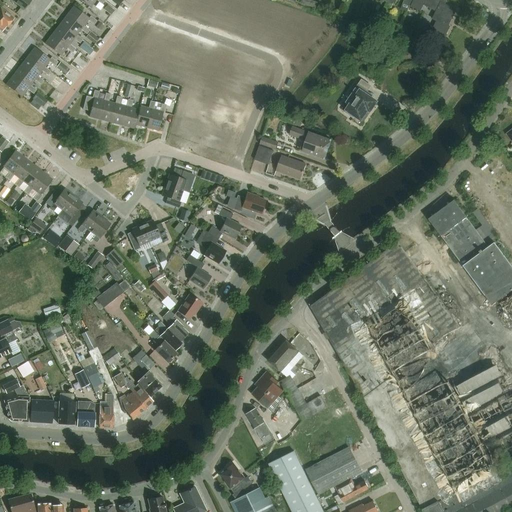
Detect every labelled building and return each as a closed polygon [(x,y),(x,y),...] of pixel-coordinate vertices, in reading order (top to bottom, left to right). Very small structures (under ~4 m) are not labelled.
[(12,0),(24,9),(31,0),(30,0),(12,0)] [(316,9),(318,2),(311,0),(301,0),(301,3),(316,9)] [(411,6),(414,0),(404,0),(401,9),(408,12),(410,6),(411,6)] [(414,0),(411,6),(421,11),(424,5),(436,11),(432,19),(436,21),(431,32),(445,39),(451,26),(449,26),(457,10),(442,2),(442,0),(414,0)] [(107,5),(104,9),(111,15),(115,10),(107,5)] [(8,25),(14,18),(0,6),(0,29),(2,31),(7,24),(8,25)] [(74,6),(67,15),(83,27),(85,25),(89,20),(95,25),(98,21),(91,16),(90,18),(74,6)] [(67,15),(60,24),(76,37),(78,34),(82,29),(88,34),(91,30),(85,25),(83,27),(67,15)] [(60,24),(53,34),(69,46),(70,44),(74,39),(81,43),(84,39),(78,34),(76,37),(60,24)] [(408,29),(402,42),(408,45),(415,32),(408,29)] [(86,37),(95,44),(99,39),(90,32),(86,37)] [(53,34),(45,44),(61,56),(67,48),(73,53),(77,49),(70,44),(69,46),(53,34)] [(93,50),(84,43),(80,47),(89,55),(93,50)] [(35,48),(28,56),(44,68),(46,66),(49,62),(56,67),(59,62),(52,57),(51,60),(35,48)] [(71,55),(68,62),(78,67),(82,61),(71,55)] [(28,56),(21,66),(37,78),(38,76),(42,71),(49,76),(52,71),(46,66),(44,68),(28,56)] [(57,68),(66,75),(70,70),(61,63),(57,68)] [(21,66),(14,75),(29,88),(31,86),(35,80),(42,85),(45,81),(38,76),(37,78),(21,66)] [(58,86),(63,78),(56,74),(51,82),(58,86)] [(14,75),(6,85),(22,97),(28,89),(35,94),(37,91),(31,86),(29,88),(14,75)] [(158,82),(149,79),(147,86),(156,88),(158,82)] [(368,91),(371,86),(362,80),(356,88),(357,89),(352,96),(351,95),(346,103),(350,105),(346,112),(354,118),(356,115),(364,121),(377,103),(366,95),(368,92),(368,91)] [(127,85),(124,96),(130,98),(133,86),(127,85)] [(170,100),(179,103),(183,87),(175,85),(170,100)] [(86,96),(83,109),(91,111),(89,116),(100,119),(105,101),(103,100),(97,98),(99,91),(93,90),(92,97),(86,96)] [(33,100),(43,108),(48,101),(38,93),(33,100)] [(105,101),(100,119),(111,122),(116,104),(115,103),(108,101),(110,94),(108,93),(105,93),(103,100),(105,101)] [(116,104),(111,122),(122,125),(127,106),(126,106),(120,104),(121,97),(119,96),(117,96),(115,103),(116,104)] [(127,106),(122,125),(135,128),(136,125),(140,110),(139,110),(131,107),(133,100),(128,99),(126,106),(127,106)] [(153,108),(154,109),(156,102),(151,101),(149,107),(140,105),(139,110),(140,110),(136,125),(147,128),(153,108)] [(153,108),(147,128),(159,131),(164,113),(165,113),(167,105),(162,103),(161,110),(154,109),(153,108)] [(332,140),(313,134),(293,127),(290,135),(306,140),(302,151),(325,159),(332,140)] [(3,136),(0,140),(0,150),(2,152),(10,141),(3,136)] [(276,149),(279,142),(263,137),(261,144),(276,149)] [(260,146),(255,160),(269,165),(274,151),(260,146)] [(15,150),(3,165),(11,171),(6,177),(10,180),(14,174),(13,172),(25,157),(15,150)] [(282,156),(280,160),(276,171),(301,180),(307,164),(282,156)] [(25,157),(13,172),(14,174),(20,178),(15,184),(19,187),(24,181),(22,180),(34,165),(25,157)] [(22,180),(24,181),(29,185),(24,191),(28,194),(33,188),(31,187),(43,172),(34,165),(22,180)] [(187,192),(193,174),(178,169),(175,176),(170,174),(166,185),(183,191),(187,192)] [(41,194),(53,179),(43,172),(31,187),(33,188),(28,194),(37,202),(42,195),(41,194)] [(179,201),(183,191),(166,185),(162,195),(168,197),(166,203),(180,208),(182,202),(179,201)] [(63,210),(74,195),(65,188),(50,208),(54,211),(58,206),(63,210)] [(226,196),(234,199),(236,193),(228,191),(226,196)] [(243,207),(261,214),(266,200),(255,196),(256,195),(247,192),(245,198),(238,195),(233,209),(241,212),(243,207)] [(74,195),(63,210),(67,214),(63,219),(72,226),(87,208),(82,204),(83,202),(74,195)] [(511,265),(496,243),(490,247),(486,243),(476,230),(454,200),(429,219),(492,305),(469,322),(461,327),(398,242),(311,306),(365,400),(424,510),(425,511),(500,511),(511,506),(511,511),(511,462),(496,471),(490,458),(511,446),(511,265)] [(219,239),(223,232),(235,239),(242,225),(230,220),(233,214),(222,208),(223,207),(218,204),(214,212),(219,214),(226,218),(220,231),(212,226),(208,232),(219,239)] [(24,205),(18,212),(29,221),(35,213),(24,205)] [(182,209),(179,219),(188,222),(191,212),(182,209)] [(91,231),(102,217),(93,210),(78,229),(82,233),(86,228),(91,231)] [(97,242),(100,238),(111,224),(102,217),(91,231),(86,238),(91,241),(93,239),(97,242)] [(40,234),(46,226),(36,218),(28,229),(33,233),(35,230),(40,234)] [(169,240),(161,223),(156,225),(153,220),(143,224),(150,241),(160,237),(163,243),(169,240)] [(140,245),(150,241),(143,224),(132,229),(133,231),(127,234),(135,251),(141,248),(140,245)] [(219,239),(208,232),(204,230),(196,242),(207,249),(204,255),(218,264),(226,251),(215,244),(219,239)] [(61,239),(56,235),(50,244),(55,248),(61,239)] [(71,257),(79,245),(66,236),(58,247),(71,257)] [(105,256),(116,269),(124,262),(113,250),(105,256)] [(166,259),(164,254),(161,252),(158,254),(161,262),(166,259)] [(189,280),(203,289),(211,276),(201,270),(204,264),(190,255),(186,260),(197,267),(189,280)] [(93,269),(97,263),(93,259),(88,265),(93,269)] [(117,282),(123,277),(110,262),(105,266),(117,282)] [(150,274),(155,272),(158,271),(155,266),(148,269),(150,274)] [(134,284),(142,292),(146,287),(139,279),(134,284)] [(168,294),(161,287),(155,280),(147,287),(151,291),(152,290),(162,300),(168,294)] [(109,288),(117,298),(124,292),(117,282),(109,288)] [(104,307),(117,298),(109,288),(96,298),(104,307)] [(196,310),(198,311),(203,303),(190,294),(178,311),(190,319),(196,310)] [(99,310),(103,307),(96,298),(92,301),(99,310)] [(57,305),(43,309),(47,322),(61,317),(57,305)] [(170,325),(167,328),(181,341),(188,333),(182,327),(182,325),(176,319),(173,317),(174,315),(169,310),(162,317),(170,325)] [(7,343),(17,339),(12,330),(19,327),(20,329),(22,328),(19,322),(15,321),(14,320),(9,323),(7,320),(0,323),(0,334),(3,340),(0,340),(0,355),(11,351),(7,343)] [(158,334),(175,350),(182,343),(181,341),(167,328),(164,332),(159,326),(155,330),(158,334)] [(89,352),(96,348),(87,331),(80,335),(89,352)] [(172,357),(176,353),(153,331),(149,335),(159,345),(155,350),(168,362),(169,361),(170,362),(174,359),(172,357)] [(300,352),(287,341),(278,351),(294,365),(303,356),(299,353),(300,352)] [(102,357),(109,365),(120,357),(113,349),(102,357)] [(137,382),(139,385),(150,397),(162,386),(152,376),(153,376),(148,371),(154,365),(141,350),(132,359),(146,373),(137,382)] [(294,365),(278,351),(269,361),(287,377),(290,376),(292,378),(296,374),(291,369),(294,365)] [(30,360),(19,366),(24,376),(36,370),(30,360)] [(95,363),(84,368),(88,377),(99,372),(95,363)] [(81,388),(90,384),(83,370),(74,374),(81,388)] [(279,397),(284,391),(277,384),(279,382),(267,371),(255,384),(259,387),(252,394),(272,412),(283,400),(279,397)] [(120,388),(126,384),(127,383),(125,379),(121,373),(114,377),(120,388)] [(46,387),(40,376),(35,379),(40,390),(46,387)] [(290,376),(287,377),(281,381),(282,383),(281,384),(302,421),(327,407),(321,396),(307,404),(292,378),(290,376)] [(133,392),(146,407),(152,402),(151,401),(153,400),(150,397),(139,385),(138,383),(135,386),(132,382),(133,382),(131,379),(130,381),(127,377),(125,379),(127,383),(126,384),(133,392)] [(29,397),(28,397),(28,395),(22,385),(20,387),(16,379),(3,385),(7,393),(13,390),(18,397),(4,400),(9,419),(11,421),(28,421),(29,397)] [(146,407),(133,392),(126,397),(124,395),(119,398),(125,413),(127,411),(133,419),(147,408),(146,407)] [(112,427),(113,396),(112,394),(107,394),(107,406),(99,406),(99,427),(112,427)] [(74,424),(75,404),(74,402),(71,402),(71,399),(68,399),(68,401),(54,401),(53,408),(59,409),(58,423),(74,424)] [(51,423),(53,401),(32,400),(30,421),(51,423)] [(95,405),(91,403),(78,403),(77,426),(94,427),(95,405)] [(256,428),(265,422),(256,408),(247,414),(256,428)] [(266,445),(275,439),(265,422),(256,428),(266,445)] [(331,440),(344,430),(339,425),(327,434),(331,440)] [(319,494),(362,472),(349,447),(306,469),(319,494)] [(324,511),(294,451),(269,463),(292,511),(324,511)] [(245,478),(234,464),(220,474),(234,493),(232,494),(237,499),(231,502),(235,511),(276,511),(269,496),(266,498),(260,488),(249,493),(245,488),(253,483),(248,476),(245,478)] [(336,487),(344,502),(369,489),(365,481),(355,486),(352,479),(336,487)] [(203,511),(206,511),(194,487),(180,494),(184,503),(173,508),(174,511),(203,511)] [(11,511),(35,511),(31,495),(22,498),(21,496),(8,500),(11,511)] [(149,511),(166,511),(165,506),(164,506),(162,496),(148,499),(150,509),(149,509),(149,511)] [(363,504),(350,510),(350,511),(379,511),(374,501),(364,506),(363,504)] [(136,511),(134,502),(119,506),(120,511),(136,511)] [(50,511),(50,506),(50,503),(37,504),(37,511),(50,511)]
